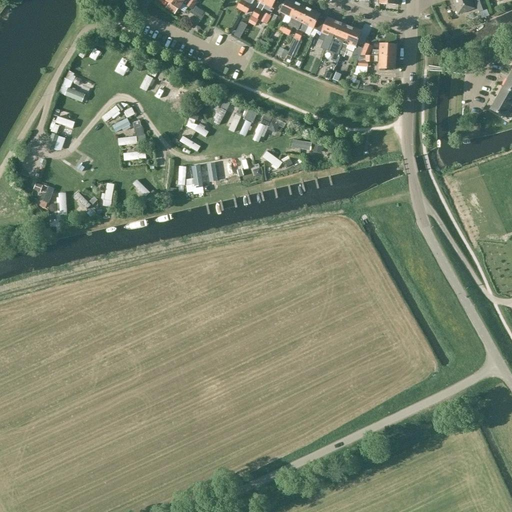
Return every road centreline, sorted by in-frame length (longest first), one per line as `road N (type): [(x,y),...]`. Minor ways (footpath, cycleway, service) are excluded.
road 1 (tertiary): [(500,365),(419,210),(406,133),(411,23)]
road 2 (unclassified): [(194,511),(500,365)]
road 3 (unclassified): [(0,172),(79,37),(113,21)]
